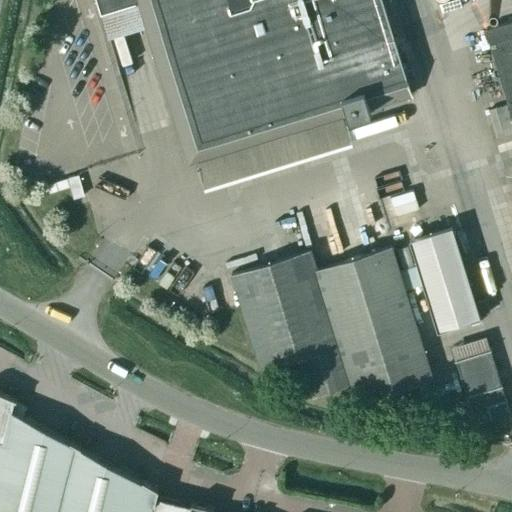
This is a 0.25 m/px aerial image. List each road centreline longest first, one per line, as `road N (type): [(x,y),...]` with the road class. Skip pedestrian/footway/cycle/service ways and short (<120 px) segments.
road 1 (unclassified): [(511,494),(227,432),(0,314)]
road 2 (unknown): [(155,214),(464,119)]
road 3 (unknown): [(87,0),(155,214)]
road 4 (unknown): [(464,119),(511,291)]
road 5 (unknown): [(59,349),(106,244),(121,227),(155,214)]
